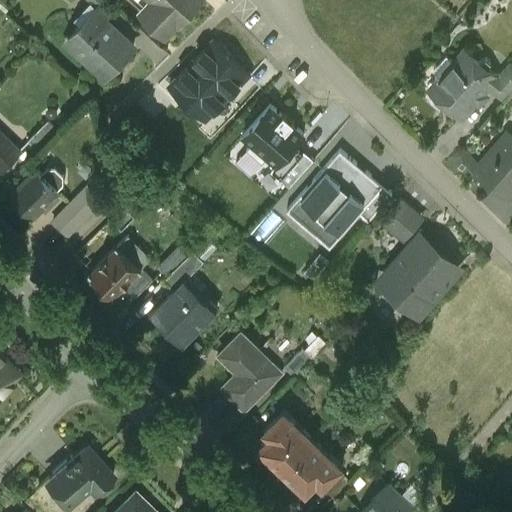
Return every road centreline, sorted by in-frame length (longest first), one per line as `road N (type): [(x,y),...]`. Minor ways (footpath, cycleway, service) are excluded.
road 1 (residential): [(284,0),(294,39),(511,248)]
road 2 (residential): [(93,365),(240,511)]
road 3 (residential): [(0,262),(93,365)]
road 4 (residential): [(93,365),(0,461)]
